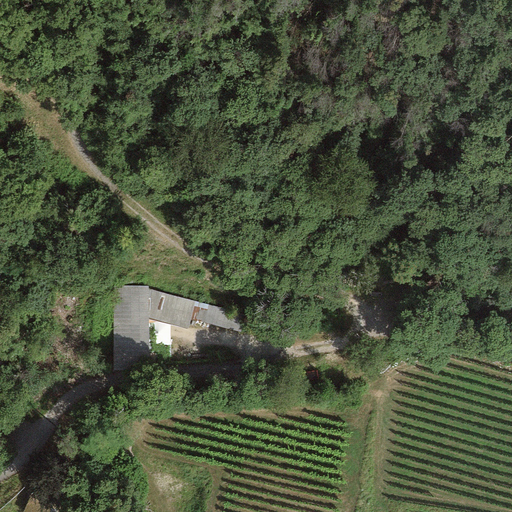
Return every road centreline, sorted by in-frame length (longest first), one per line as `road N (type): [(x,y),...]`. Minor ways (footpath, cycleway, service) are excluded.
road 1 (track): [(0,470),(26,455),(73,398),(124,379),(330,347),(354,338),(360,318),(344,300),(262,285),(191,253),(128,204),(81,151),(54,90),(0,53)]
road 2 (track): [(360,318),(511,350)]
